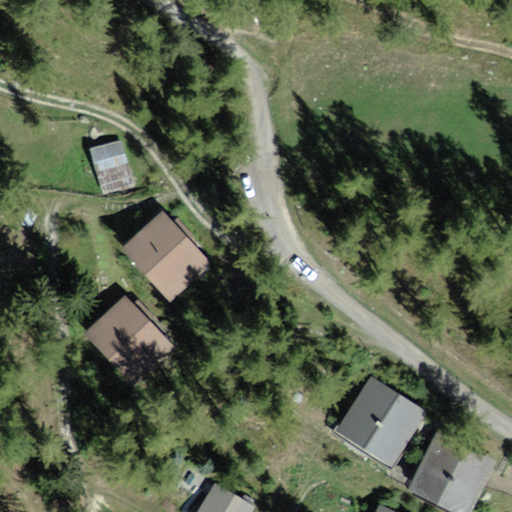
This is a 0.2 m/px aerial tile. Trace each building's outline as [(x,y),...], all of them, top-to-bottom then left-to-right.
[(126,144),(105,150),(115,185),(136,179),(126,144)] [(225,264),(175,210),(138,243),(188,297),(225,264)] [(178,336),(133,296),(99,333),(144,373),(178,336)] [(434,410),(380,379),(349,434),(403,465),(434,410)] [(487,511),(509,463),(446,436),(423,489),(477,511),(487,511)] [(254,511),(257,509),(219,488),(204,511),(254,511)] [(410,511),(390,503),(386,511),(410,511)]
